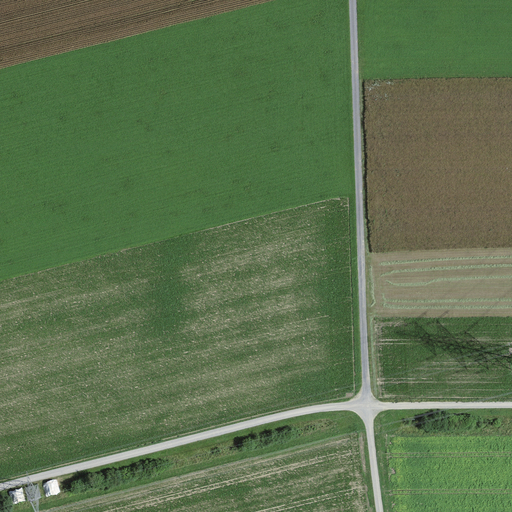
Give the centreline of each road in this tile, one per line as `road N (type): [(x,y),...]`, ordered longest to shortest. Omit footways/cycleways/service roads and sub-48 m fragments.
road 1 (track): [(0,487),(310,408),(511,405)]
road 2 (track): [(351,0),(365,405),(379,511)]
